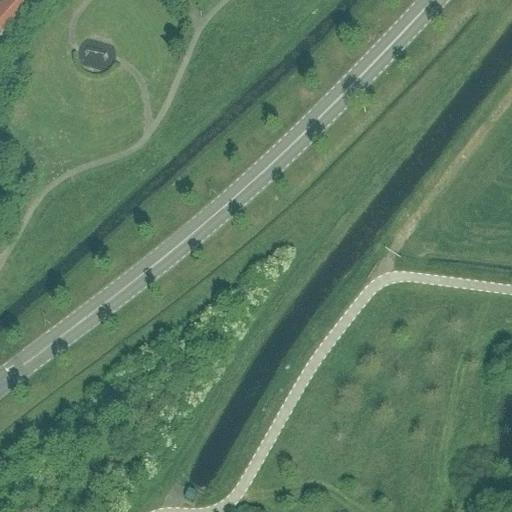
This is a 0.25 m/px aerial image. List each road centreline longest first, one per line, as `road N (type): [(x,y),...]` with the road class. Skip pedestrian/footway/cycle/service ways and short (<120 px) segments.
road 1 (secondary): [(0,384),(204,225),(431,0)]
road 2 (track): [(380,282),(389,257),(511,99)]
